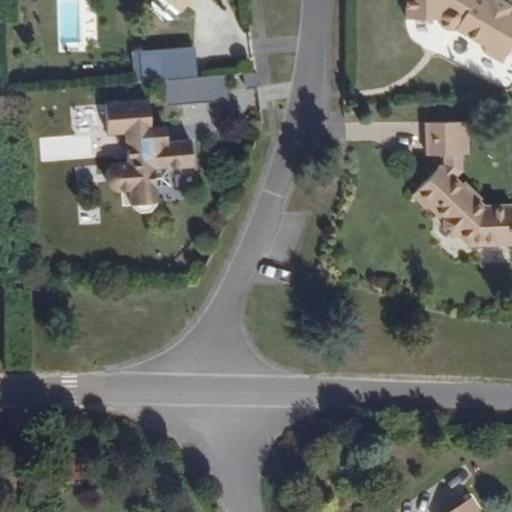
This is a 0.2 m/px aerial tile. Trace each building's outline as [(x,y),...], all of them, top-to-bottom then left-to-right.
[(171,0),(186,13),(196,0),(171,0)] [(483,0),(408,0),(409,1),(409,22),(430,24),(443,23),(494,47),(493,52),(511,59),(511,3),(505,1),(499,0),(497,6),(483,0)] [(136,52),(138,82),(167,80),(200,78),(198,47),(136,52)] [(200,78),(167,80),(169,104),(231,100),(229,75),(200,78)] [(168,183),(166,163),(182,161),(191,161),(190,134),(166,136),(166,121),(149,122),(146,97),(102,102),(104,131),(127,130),(129,157),(126,160),(123,159),(118,159),(111,163),(108,169),(108,176),(113,183),(119,186),(131,186),(133,206),(156,205),(156,184),(168,183)] [(511,246),(511,209),(487,211),(466,192),(466,188),(472,181),(472,159),(480,160),(480,128),(440,126),(438,152),(440,158),(455,159),(454,172),(444,171),(422,195),(416,203),(430,217),(438,216),(470,247),(511,246)] [(183,182),(182,161),(166,163),(168,183),(183,182)] [(69,486),(84,483),(80,454),(65,456),(69,486)] [(468,511),(463,503),(449,511),(468,511)]
